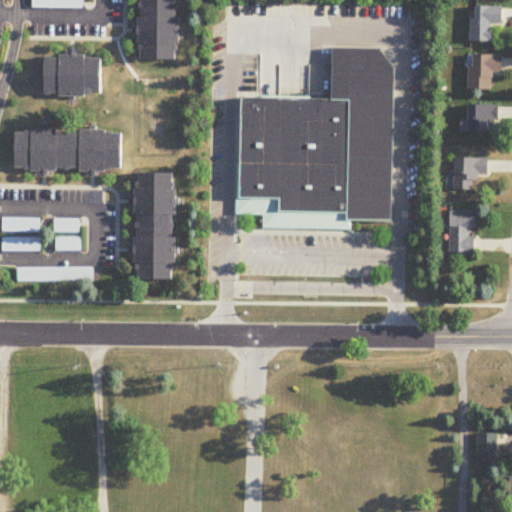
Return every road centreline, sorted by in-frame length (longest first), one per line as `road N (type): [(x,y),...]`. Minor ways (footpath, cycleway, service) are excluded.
road 1 (secondary): [(395,335),(0,330)]
road 2 (track): [(91,332),(105,511)]
